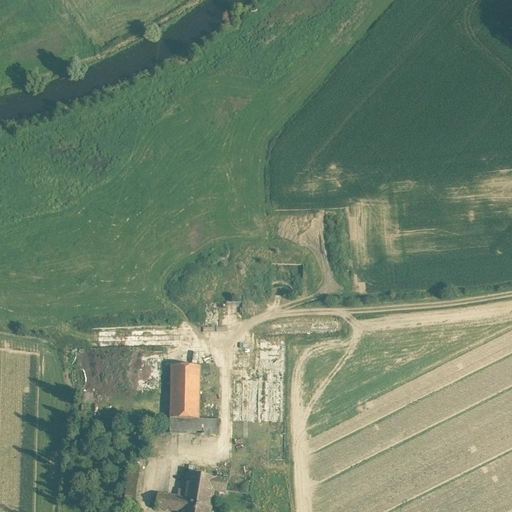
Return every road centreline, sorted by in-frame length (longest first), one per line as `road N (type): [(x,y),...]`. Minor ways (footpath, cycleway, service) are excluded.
road 1 (track): [(511,293),(277,315),(238,334),(227,352)]
road 2 (track): [(146,511),(155,470),(169,457),(221,446),(227,436),(227,352)]
